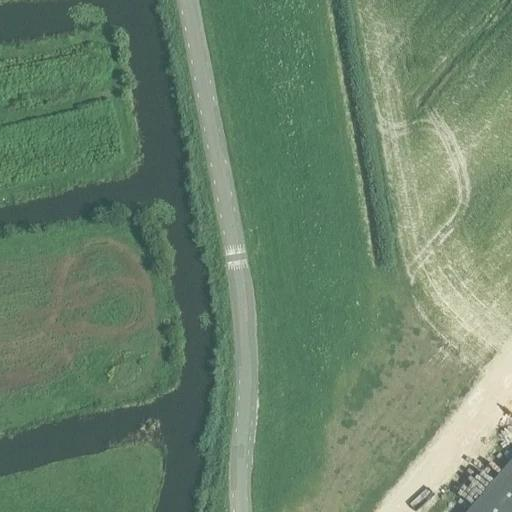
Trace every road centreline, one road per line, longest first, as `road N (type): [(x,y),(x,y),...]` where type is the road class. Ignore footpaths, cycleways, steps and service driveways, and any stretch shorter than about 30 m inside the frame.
road 1 (unclassified): [(239,511),(247,328),(185,0)]
road 2 (track): [(511,359),(382,511)]
